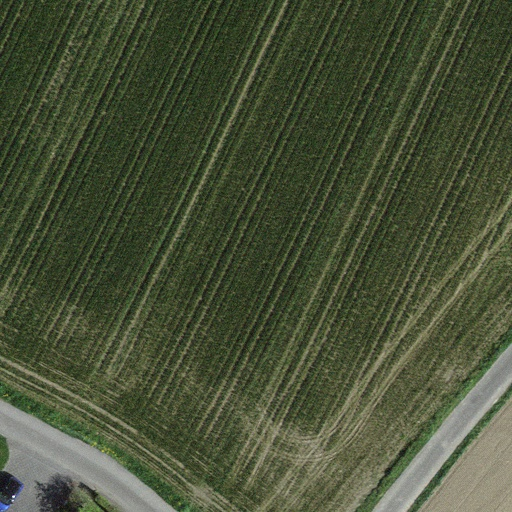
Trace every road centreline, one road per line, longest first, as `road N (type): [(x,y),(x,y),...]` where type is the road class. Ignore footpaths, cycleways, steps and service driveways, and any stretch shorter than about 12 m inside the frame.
road 1 (track): [(392,511),(511,364)]
road 2 (residential): [(0,419),(94,468),(146,511)]
